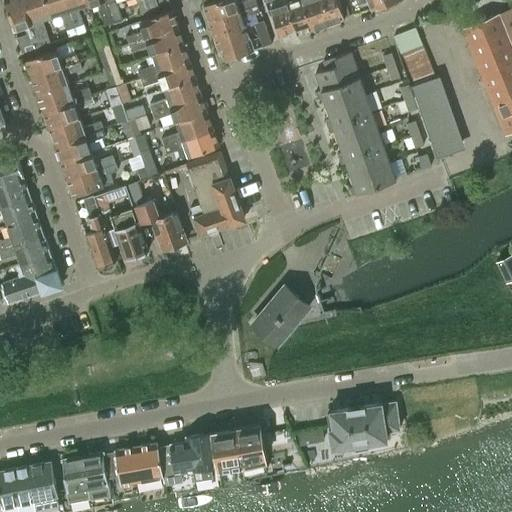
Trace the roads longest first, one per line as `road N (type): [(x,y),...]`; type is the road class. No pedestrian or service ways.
road 1 (residential): [(281,227),(446,169),(487,143),(441,17)]
road 2 (unclassified): [(229,404),(511,359)]
road 3 (unclassified): [(0,447),(229,404)]
road 4 (residential): [(231,74),(381,20),(414,0)]
road 5 (residential): [(91,291),(37,125)]
road 6 (residential): [(281,227),(231,74)]
road 7 (residential): [(91,291),(187,267),(204,275),(214,294)]
